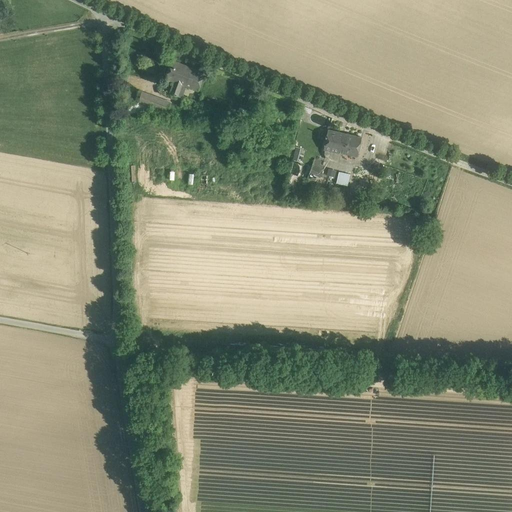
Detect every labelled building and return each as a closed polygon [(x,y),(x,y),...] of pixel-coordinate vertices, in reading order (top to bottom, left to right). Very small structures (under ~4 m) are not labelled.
[(205,72),(172,60),(165,78),(174,81),(170,93),(178,96),(182,84),(187,86),(198,90),(205,72)] [(182,84),(178,96),(183,98),(187,86),(182,84)] [(171,103),(142,92),(138,101),(175,115),(178,107),(170,105),(171,103)] [(194,101),(184,97),(181,104),(191,108),(194,101)] [(134,112),(138,101),(129,98),(125,109),(134,112)] [(239,106),(233,120),(250,127),(256,113),(239,106)] [(342,133),(328,130),(324,149),(338,152),(342,133)] [(362,137),(342,133),(338,152),(357,157),(362,137)] [(312,166),(308,178),(315,181),(317,175),(321,176),(323,170),(312,166)] [(327,174),(336,176),(338,170),(329,168),(327,174)] [(345,173),(339,172),(337,183),(342,184),(345,173)] [(350,174),(345,173),(342,184),(348,185),(350,174)]
